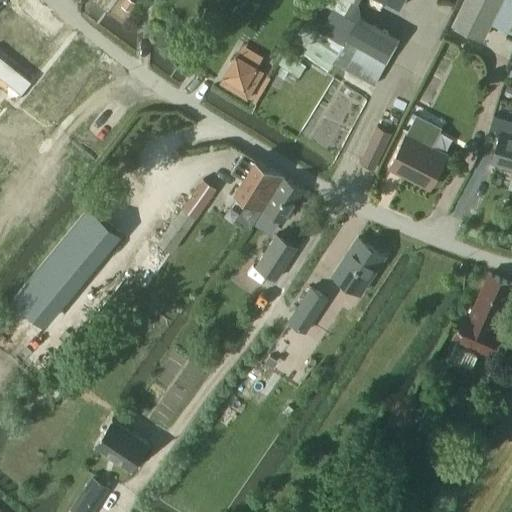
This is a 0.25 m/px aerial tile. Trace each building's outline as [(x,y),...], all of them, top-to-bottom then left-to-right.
[(8,0),(5,6),(57,42),(70,23),(37,0),(8,0)] [(130,10),(135,2),(132,0),(124,0),(121,5),(130,10)] [(464,0),(453,24),(483,38),(500,0),(464,0)] [(329,69),(333,62),(343,43),(318,29),(308,48),(304,54),(329,69)] [(25,54),(0,31),(0,50),(15,64),(25,54)] [(289,48),(280,61),(299,74),(308,61),(289,48)] [(264,70),(237,56),(221,84),(247,100),(264,70)] [(406,133),(389,167),(431,188),(447,154),(422,141),(432,121),(416,113),(406,133)] [(484,147),(496,151),(492,162),(511,168),(511,132),(511,133),(511,131),(511,120),(493,115),(484,147)] [(392,132),(377,125),(359,162),(374,169),(392,132)] [(235,192),(262,208),(264,205),(284,177),(255,159),(256,159),(244,151),(231,171),(243,179),(235,192)] [(264,205),(262,208),(262,209),(264,207),(285,220),(304,190),(284,177),(264,205)] [(202,179),(182,207),(130,281),(146,292),(198,218),(218,189),(202,179)] [(98,196),(68,233),(92,253),(123,217),(98,196)] [(277,232),(255,266),(278,280),(299,246),(277,232)] [(74,276),(89,255),(63,236),(48,257),(74,276)] [(385,255),(358,237),(333,275),(360,293),(385,255)] [(0,349),(7,355),(69,281),(43,260),(10,303),(0,315),(0,349)] [(455,344),(449,359),(471,368),(477,353),(480,348),(491,352),(501,329),(495,326),(511,286),(511,283),(489,273),(470,315),(466,313),(455,337),(458,338),(455,344)] [(306,333),(330,298),(312,286),(288,321),(306,333)] [(214,334),(202,352),(215,361),(227,343),(214,334)] [(59,382),(55,387),(66,396),(81,378),(70,369),(65,374),(59,382)] [(447,414),(468,422),(479,395),(458,386),(447,414)] [(150,443),(111,419),(94,445),(133,470),(150,443)] [(93,476),(72,508),(77,511),(91,511),(109,487),(93,476)]
